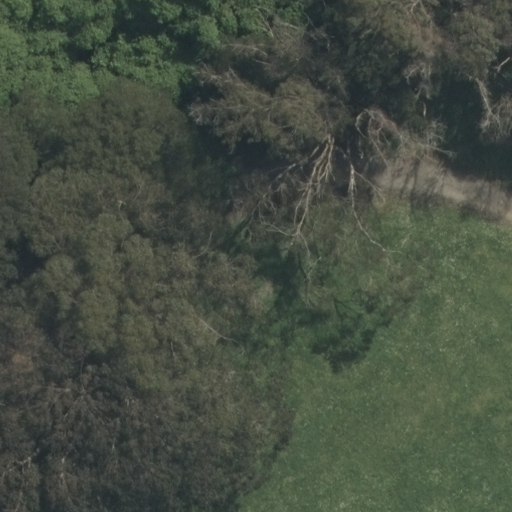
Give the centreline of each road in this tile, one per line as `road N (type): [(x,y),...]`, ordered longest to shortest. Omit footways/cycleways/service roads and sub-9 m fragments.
road 1 (track): [(168,221),(312,174),(378,173),(452,187),(511,211)]
road 2 (track): [(0,310),(168,221)]
